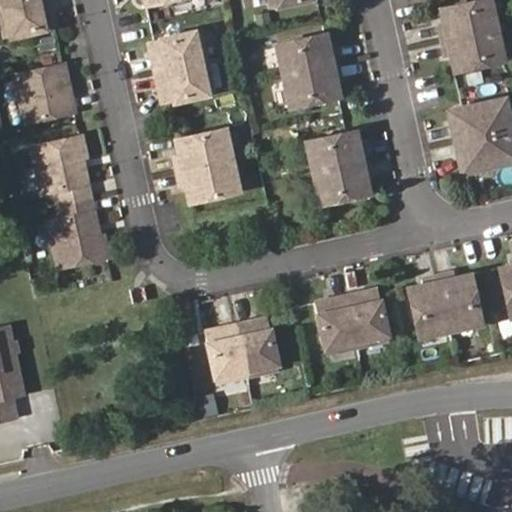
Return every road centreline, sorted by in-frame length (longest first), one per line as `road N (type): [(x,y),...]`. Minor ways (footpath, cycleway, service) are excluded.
road 1 (residential): [(431,229),(202,278),(161,263),(148,237),(97,0)]
road 2 (tertiary): [(511,390),(434,399),(251,441)]
road 3 (tertiary): [(251,441),(0,497)]
road 4 (residential): [(377,0),(431,229)]
